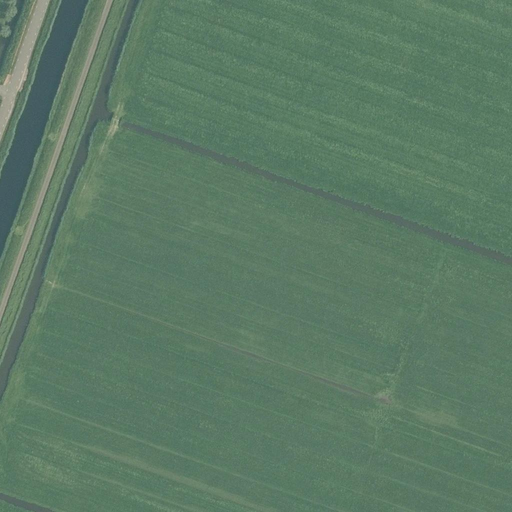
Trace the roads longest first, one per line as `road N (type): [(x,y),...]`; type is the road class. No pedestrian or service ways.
road 1 (unclassified): [(0,313),(108,0)]
road 2 (tertiary): [(0,115),(40,0)]
